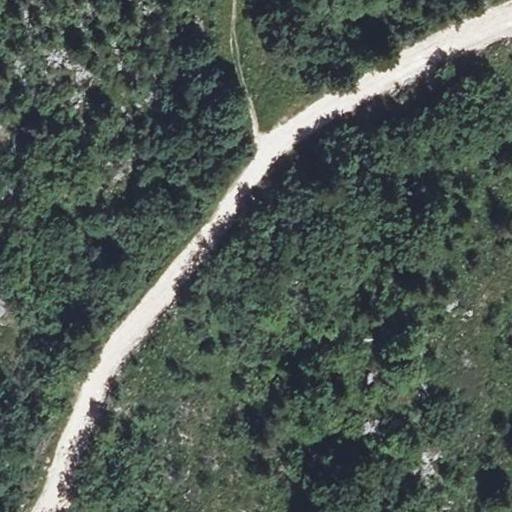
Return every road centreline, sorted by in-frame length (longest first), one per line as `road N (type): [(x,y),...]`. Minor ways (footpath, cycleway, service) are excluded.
road 1 (track): [(266,149),(231,210),(110,349),(37,511)]
road 2 (track): [(511,8),(371,81),(266,149)]
